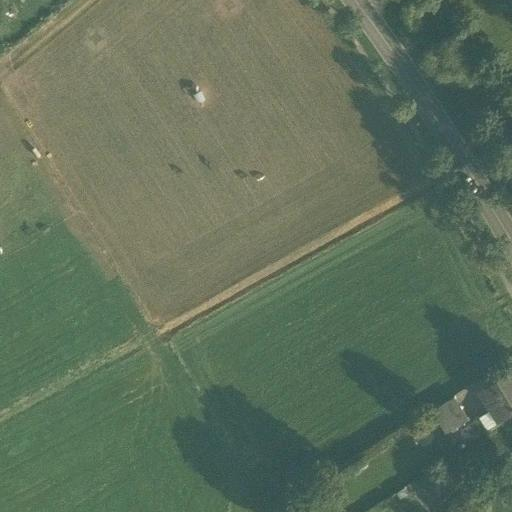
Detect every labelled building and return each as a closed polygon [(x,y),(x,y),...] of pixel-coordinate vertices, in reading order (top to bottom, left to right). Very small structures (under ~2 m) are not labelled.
[(511,369),(500,377),(504,384),(511,396),(511,369)] [(511,410),(511,396),(504,384),(486,395),(494,406),(501,418),(503,416),(511,410)] [(432,411),(446,433),(470,418),(456,396),(432,411)] [(506,420),(503,416),(501,418),(494,406),(479,416),(488,431),(506,420)] [(475,439),(488,431),(479,416),(465,424),(475,439)]
